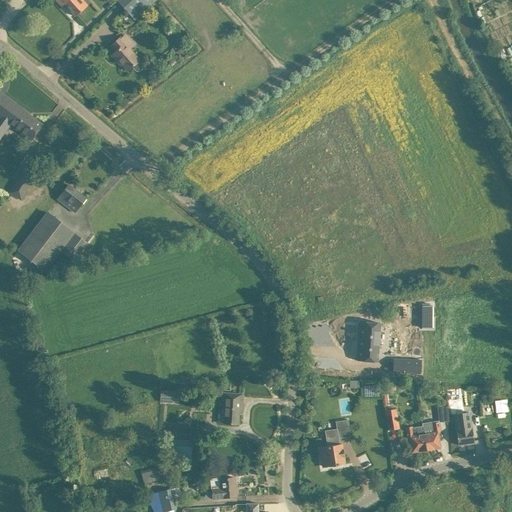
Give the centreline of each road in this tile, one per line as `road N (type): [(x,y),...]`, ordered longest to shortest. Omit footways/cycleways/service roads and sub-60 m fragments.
road 1 (unclassified): [(0,44),(261,263),(282,300)]
road 2 (track): [(393,0),(153,170)]
road 3 (unclassified): [(296,511),(287,485),(293,344),(282,300)]
road 4 (residential): [(350,511),(435,468),(511,456)]
